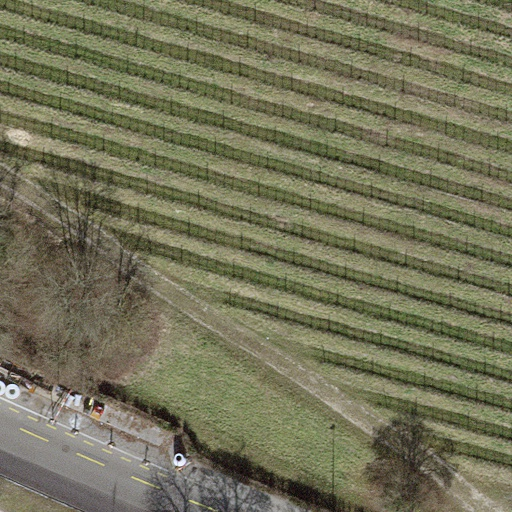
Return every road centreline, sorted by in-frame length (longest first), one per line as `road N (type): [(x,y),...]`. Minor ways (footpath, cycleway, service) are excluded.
road 1 (track): [(488,511),(350,396),(0,157)]
road 2 (secondary): [(0,436),(165,511)]
